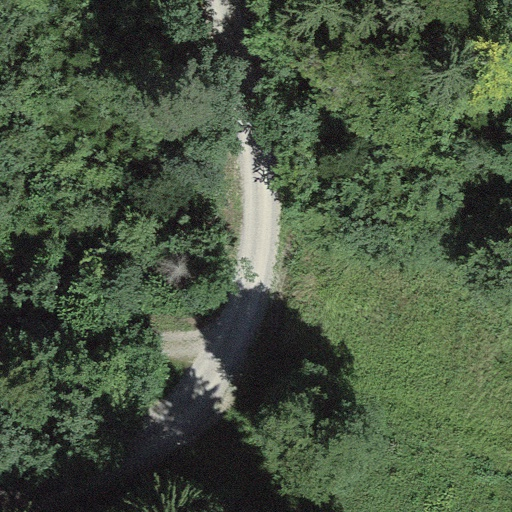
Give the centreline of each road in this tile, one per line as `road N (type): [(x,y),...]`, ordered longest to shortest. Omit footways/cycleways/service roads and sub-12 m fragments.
road 1 (track): [(0,491),(84,485),(208,387),(265,242),(222,0)]
road 2 (track): [(208,387),(0,328)]
